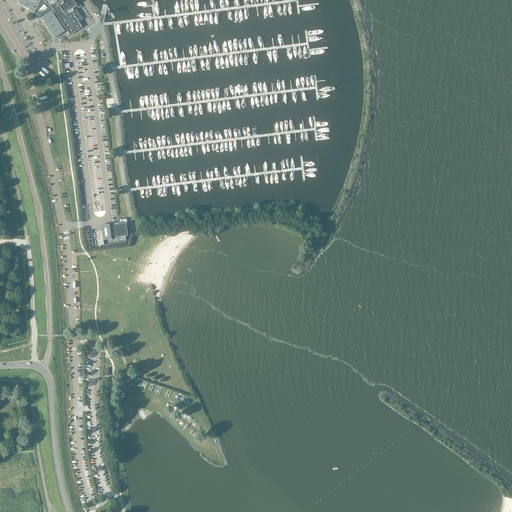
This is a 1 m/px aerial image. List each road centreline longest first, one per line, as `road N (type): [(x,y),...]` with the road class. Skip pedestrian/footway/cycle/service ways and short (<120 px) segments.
road 1 (unclassified): [(92,511),(78,451),(68,254),(33,69)]
road 2 (unclassified): [(41,368),(49,335),(42,238),(0,63)]
road 3 (tertiary): [(68,511),(41,368)]
